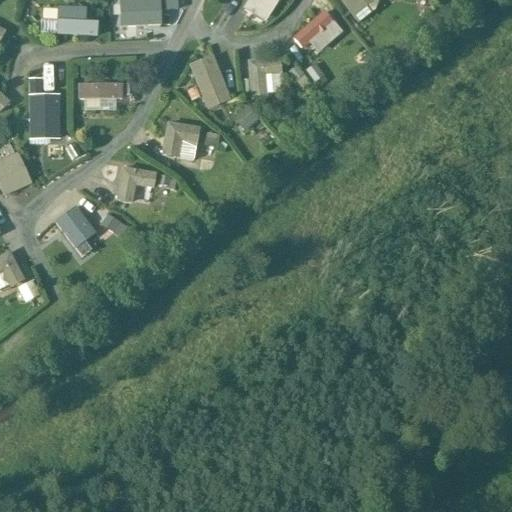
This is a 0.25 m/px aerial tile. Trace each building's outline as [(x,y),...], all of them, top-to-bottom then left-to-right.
[(157,25),(157,0),(116,0),(116,24),(157,25)] [(157,0),(159,9),(176,8),(175,0),(157,0)] [(247,0),(241,11),(252,19),(264,0),(247,0)] [(337,0),(350,19),(374,0),(337,0)] [(98,19),(84,19),(84,5),(53,5),(52,34),(97,35),(98,19)] [(290,40),(300,51),(331,25),(320,14),(290,40)] [(209,59),(186,68),(203,109),(224,99),(209,59)] [(279,75),(276,61),(245,63),(248,99),(264,96),(262,76),(279,75)] [(119,87),(75,86),(75,102),(119,103),(119,87)] [(57,98),(25,98),(26,142),(56,143),(57,98)] [(195,148),(197,131),(163,125),(159,159),(175,160),(176,144),(195,148)] [(12,157),(0,162),(0,195),(1,199),(27,186),(12,157)] [(150,191),(152,176),(119,169),(113,204),(127,206),(130,187),(150,191)] [(75,204),(100,214),(104,205),(80,194),(75,204)] [(96,230),(102,217),(71,204),(57,236),(74,244),(83,224),(96,230)] [(5,255),(0,257),(0,276),(6,289),(20,284),(5,255)]
